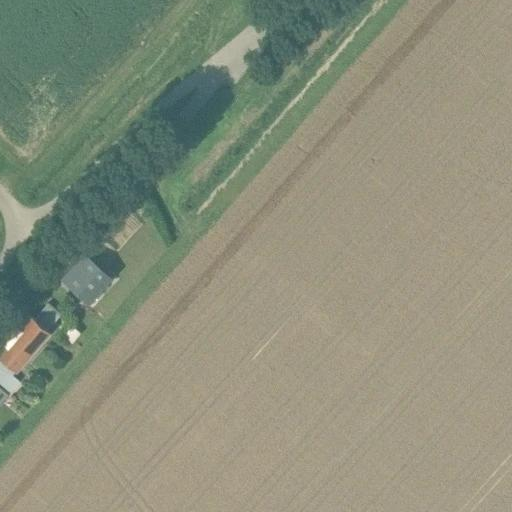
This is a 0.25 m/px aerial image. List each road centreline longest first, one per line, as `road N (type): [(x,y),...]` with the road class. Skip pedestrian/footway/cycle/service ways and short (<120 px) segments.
road 1 (residential): [(0,331),(68,242),(284,7)]
road 2 (residential): [(25,231),(284,7)]
